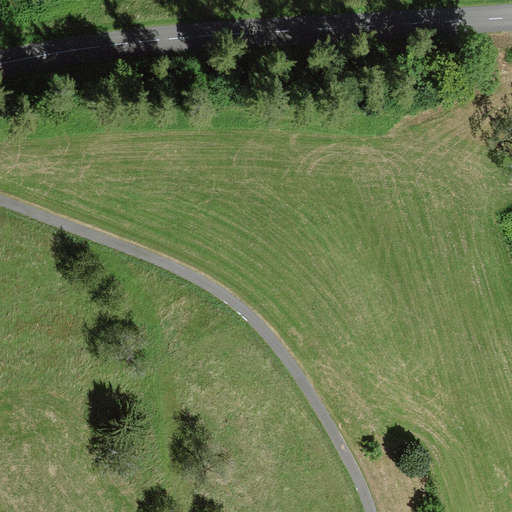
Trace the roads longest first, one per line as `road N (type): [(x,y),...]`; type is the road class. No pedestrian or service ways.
road 1 (tertiary): [(511,13),(89,43),(0,63)]
road 2 (track): [(0,200),(223,291),(255,319),(335,437),(366,511)]
